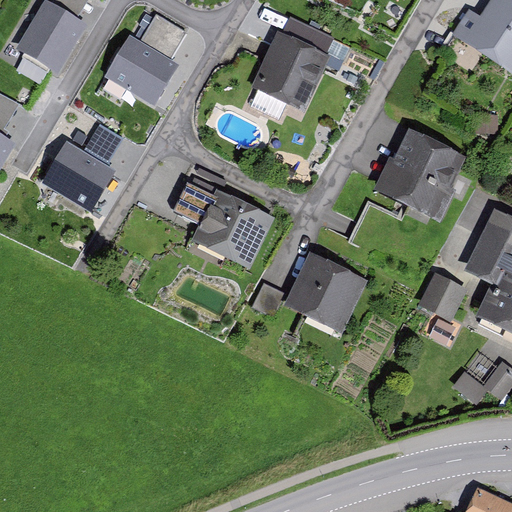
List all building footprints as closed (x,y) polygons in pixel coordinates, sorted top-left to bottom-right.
[(511,60),(511,7),(500,0),(499,0),(475,36),(511,60)] [(82,29),(47,8),(22,51),(56,71),(82,29)] [(131,43),(110,77),(153,103),(174,69),(168,65),(186,34),(156,16),(138,47),(131,43)] [(297,116),(324,57),(288,41),(261,100),(297,116)] [(256,125),(232,113),(224,114),(218,118),(216,128),(221,136),(245,148),(253,148),(260,141),(261,133),(256,125)] [(89,138),(113,153),(126,133),(102,118),(89,138)] [(434,209),(457,162),(412,140),(389,187),(434,209)] [(0,164),(10,147),(0,141),(0,164)] [(111,174),(68,149),(47,183),(90,209),(111,174)] [(249,259),(267,224),(187,185),(172,214),(204,229),(201,236),(249,259)] [(487,309),(511,321),(511,225),(497,219),(472,269),(500,283),(487,309)] [(341,324),(360,286),(312,263),(293,300),(341,324)] [(175,292),(176,296),(219,317),(230,297),(191,278),(188,277),(185,279),(175,292)] [(436,279),(423,305),(450,319),(463,292),(436,279)] [(264,284),(252,309),(274,320),(286,295),(264,284)] [(439,321),(430,337),(446,345),(455,329),(439,321)] [(511,373),(503,367),(487,387),(501,397),(511,383),(511,373)] [(485,391),(466,376),(456,388),(476,403),(485,391)] [(511,511),(511,508),(479,493),(470,511),(511,511)]
